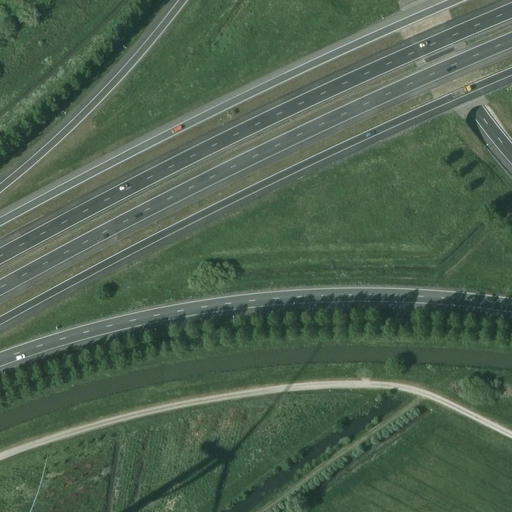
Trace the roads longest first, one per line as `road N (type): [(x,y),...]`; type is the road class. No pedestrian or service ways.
road 1 (motorway): [(0,321),(511,71)]
road 2 (motorway): [(0,288),(274,147),(511,40)]
road 3 (motorway): [(511,10),(245,129),(0,257)]
road 4 (motorway): [(0,360),(108,326),(227,303),(340,295),(511,306)]
road 5 (motorway): [(460,0),(161,137),(0,222)]
road 6 (track): [(511,377),(449,376),(259,511)]
road 7 (motorway): [(183,0),(101,96),(0,188)]
road 8 (motorway): [(416,0),(457,81),(511,155)]
